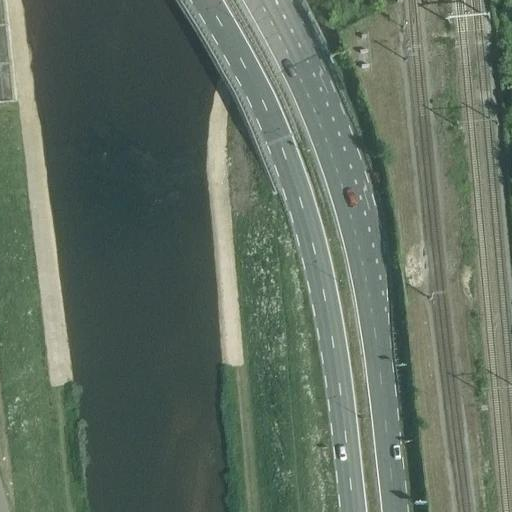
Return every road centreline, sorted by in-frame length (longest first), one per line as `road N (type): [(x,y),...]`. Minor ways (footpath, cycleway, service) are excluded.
road 1 (primary): [(204,0),(252,83),(292,179),(328,320),(352,511)]
road 2 (primary): [(395,511),(363,266),(346,198),(294,65),(258,0)]
